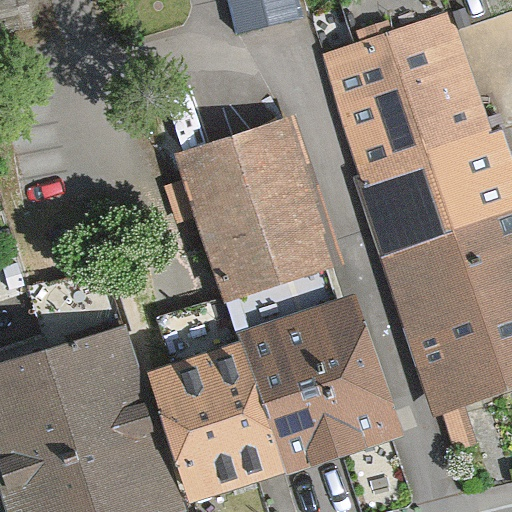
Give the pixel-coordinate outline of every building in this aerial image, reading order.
[(291,0),(230,0),(241,42),(299,27),(291,0)] [(354,185),(382,267),(511,222),(511,187),(502,160),(511,156),(511,146),(502,117),(485,123),(451,23),(324,66),(364,182),(354,185)] [(293,132),(181,170),(230,314),(342,276),(293,132)] [(511,403),(511,222),(382,267),(438,429),(511,403)] [(0,373),(0,454),(17,511),(176,511),(102,270),(30,292),(51,358),(0,373)] [(222,511),(288,489),(239,349),(224,304),(158,327),(176,379),(154,386),(197,511),(222,511)] [(356,310),(239,349),(288,489),(404,451),(356,310)]
